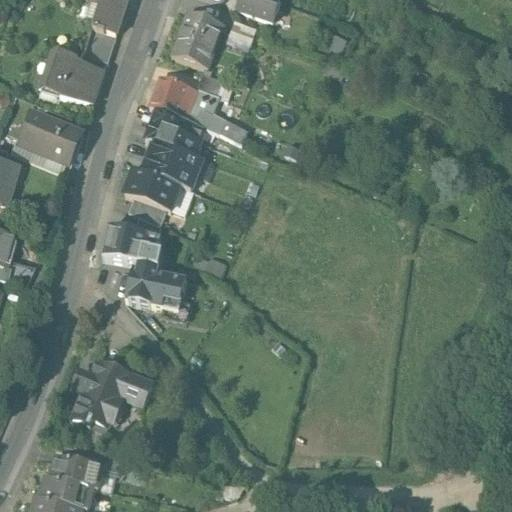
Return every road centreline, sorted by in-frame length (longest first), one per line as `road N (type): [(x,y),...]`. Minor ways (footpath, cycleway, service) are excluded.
road 1 (unclassified): [(511,392),(461,480),(429,488),(265,477)]
road 2 (secondary): [(67,281),(162,0)]
road 3 (residential): [(265,477),(238,461),(133,324),(67,281)]
road 4 (track): [(429,488),(511,279)]
road 5 (secondary): [(0,461),(67,281)]
